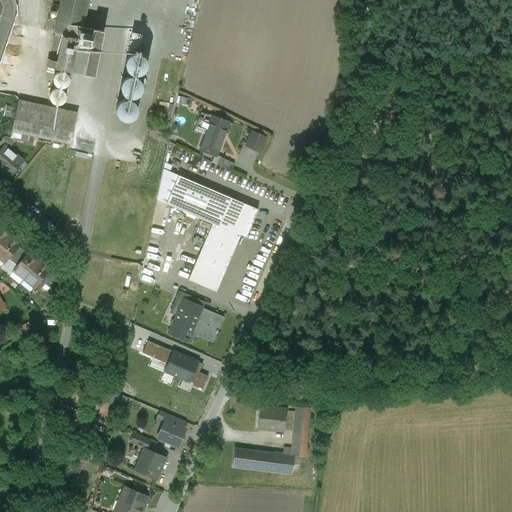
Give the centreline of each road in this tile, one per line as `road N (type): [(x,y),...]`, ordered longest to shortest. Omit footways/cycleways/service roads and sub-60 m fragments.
road 1 (residential): [(225,389),(338,125),(372,0)]
road 2 (residential): [(28,511),(78,273),(58,235),(0,186)]
road 3 (residential): [(511,366),(225,389)]
road 4 (residential): [(172,511),(225,389)]
